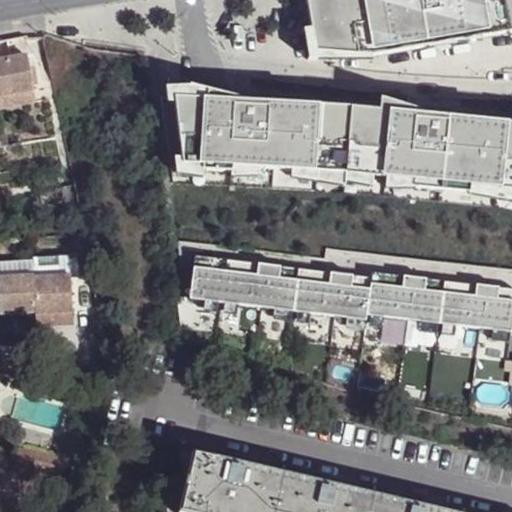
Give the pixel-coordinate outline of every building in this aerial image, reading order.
[(511,0),(306,0),(311,30),(304,31),(309,59),(373,57),(373,54),(510,32),(510,35),(511,34),(511,0)] [(26,56),(0,60),(0,95),(34,89),(26,56)] [(188,88),(164,89),(165,98),(159,98),(172,161),(176,162),(177,173),(203,177),(203,170),(232,172),(232,177),(259,176),(260,168),(291,170),(291,177),(345,185),(345,182),(373,184),(373,176),(386,177),(385,188),(413,188),(413,187),(469,192),(469,194),(511,202),(511,125),(430,119),(376,101),(375,112),(250,104),(204,92),(188,88)] [(511,290),(197,250),(191,298),(207,300),(206,310),(217,312),(218,302),(230,303),(229,313),(237,314),(238,304),(276,309),(275,318),(291,321),(292,311),(299,312),(297,321),(309,323),(310,313),(349,318),(348,327),(364,329),(365,320),(366,320),(367,315),(370,316),(370,325),(382,326),(383,317),(421,322),(419,331),(437,333),(438,324),(443,324),(442,334),(454,336),(456,326),(493,330),(492,340),(509,342),(510,332),(511,332),(511,290)] [(35,277),(0,277),(0,315),(36,315),(35,280),(35,277)] [(72,279),(35,280),(36,315),(36,316),(73,316),(72,279)] [(129,426),(111,422),(107,441),(125,445),(129,426)] [(72,461),(26,449),(20,477),(41,482),(66,488),(72,461)] [(459,511),(187,450),(174,510),(183,511),(459,511)] [(0,511),(18,511),(22,499),(35,501),(41,482),(20,477),(1,472),(0,477),(0,511)]
